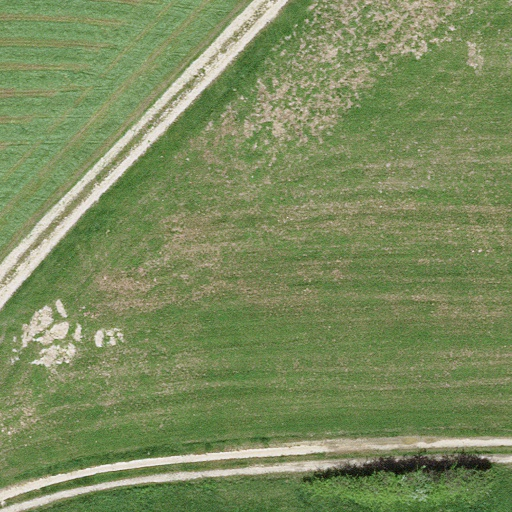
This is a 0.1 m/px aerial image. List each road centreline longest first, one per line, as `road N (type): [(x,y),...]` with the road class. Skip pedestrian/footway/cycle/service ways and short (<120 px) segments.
road 1 (track): [(0,507),(147,467),(353,448),(511,448)]
road 2 (track): [(0,286),(271,0)]
